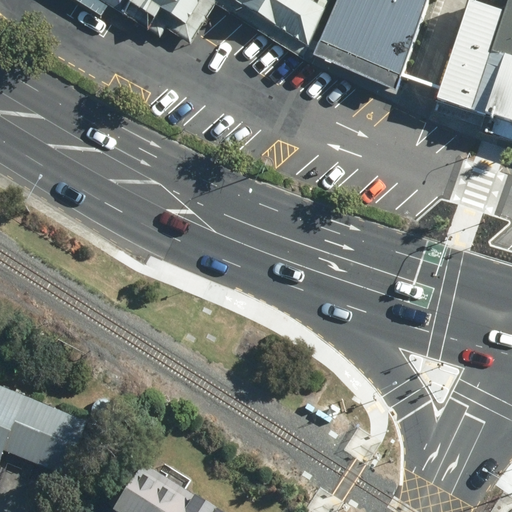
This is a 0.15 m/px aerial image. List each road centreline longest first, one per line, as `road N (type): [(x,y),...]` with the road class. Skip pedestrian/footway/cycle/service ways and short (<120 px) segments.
road 1 (primary): [(439,509),(424,442),(401,392),(262,240)]
road 2 (primary): [(262,240),(187,209),(0,96)]
road 3 (primary): [(511,327),(262,240)]
road 4 (tertiary): [(511,362),(439,509)]
